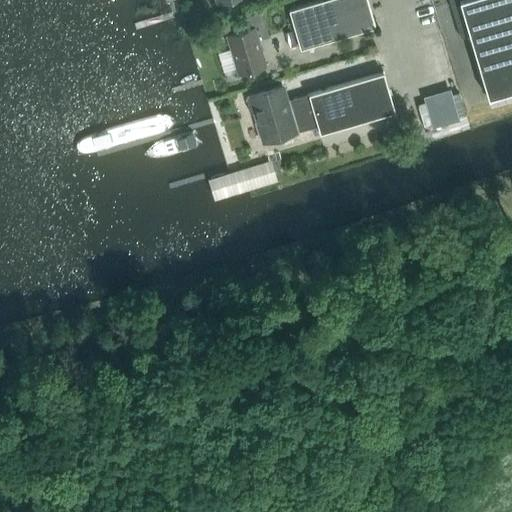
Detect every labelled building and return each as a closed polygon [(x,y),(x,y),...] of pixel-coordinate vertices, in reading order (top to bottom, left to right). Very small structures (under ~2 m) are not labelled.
[(299,48),(374,26),(366,0),(316,0),(288,8),(299,48)] [(487,97),(511,89),(511,0),(448,0),(460,37),(468,34),(487,97)] [(242,30),(227,35),(238,73),(264,65),(256,40),(268,36),(261,12),(239,18),(242,30)] [(394,111),(382,71),(307,93),(308,94),(317,125),(319,132),(394,111)] [(317,125),(308,94),(286,100),(282,85),(245,96),(250,113),(254,111),(263,141),(317,125)]
